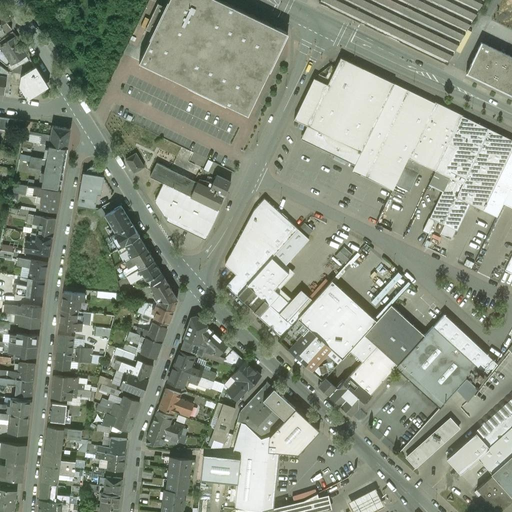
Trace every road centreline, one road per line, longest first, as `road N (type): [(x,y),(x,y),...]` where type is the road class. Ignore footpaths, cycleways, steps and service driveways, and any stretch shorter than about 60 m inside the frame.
road 1 (residential): [(91,132),(76,159),(56,262),(26,511)]
road 2 (residential): [(426,511),(195,286)]
road 3 (residential): [(195,286),(138,433),(128,511)]
road 4 (tertiary): [(511,115),(323,24)]
road 5 (residential): [(195,286),(91,132)]
road 6 (residential): [(323,24),(251,176)]
road 7 (residential): [(379,237),(511,303)]
road 8 (residential): [(251,176),(379,237)]
road 9 (residential): [(478,332),(379,237)]
road 10 (residential): [(251,176),(195,286)]
road 11 (residential): [(73,103),(6,0)]
